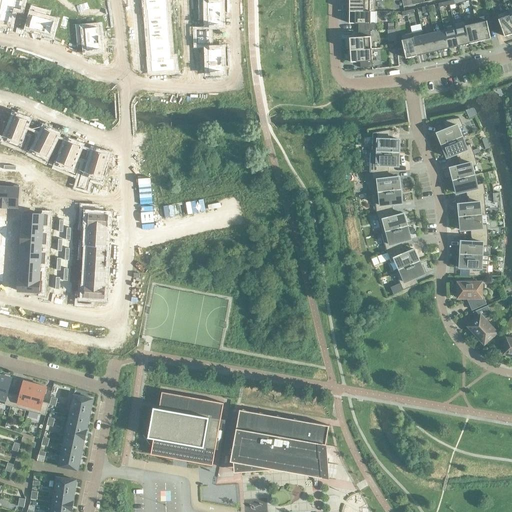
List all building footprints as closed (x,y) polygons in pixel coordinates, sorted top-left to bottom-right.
[(1,0),(0,7),(0,20),(10,23),(14,8),(21,10),(22,0),(1,0)] [(145,0),(146,10),(167,8),(166,0),(145,0)] [(375,12),(375,0),(349,0),(349,11),(371,11),(371,12),(375,12)] [(221,2),(203,2),(203,16),(207,16),(208,26),(221,25),(221,18),(221,10),(221,2)] [(87,3),(76,6),(78,12),(89,9),(87,3)] [(167,8),(146,10),(146,11),(147,11),(148,20),(167,18),(167,9),(167,8)] [(34,10),(29,28),(37,31),(44,33),(51,34),(55,21),(45,18),(46,14),(34,10)] [(370,23),(371,12),(371,11),(349,11),(349,23),(358,24),(358,30),(370,30),(375,30),(375,23),(370,23)] [(504,37),(511,34),(511,24),(509,15),(508,11),(497,15),(504,37)] [(486,16),(475,19),(480,41),(491,39),(486,16)] [(60,28),(66,30),(69,18),(63,17),(60,28)] [(167,18),(148,20),(149,30),(168,29),(167,18)] [(475,19),(465,21),(466,26),(465,26),(469,44),(480,41),(475,19)] [(465,21),(453,24),(454,28),(455,28),(459,46),(469,44),(465,26),(466,26),(465,21)] [(453,24),(443,26),(444,31),(448,49),(459,46),(455,28),(454,28),(453,24)] [(98,27),(80,28),(81,41),(86,41),(87,51),(101,50),(100,43),(99,35),(98,27)] [(168,29),(149,30),(150,41),(169,39),(168,29)] [(370,30),(358,30),(359,37),(349,38),(350,50),(371,49),(370,30)] [(422,31),(412,33),(413,38),(417,56),(427,53),(423,35),(422,31)] [(444,31),(434,33),(438,51),(448,49),(444,31)] [(412,33),(401,36),(404,48),(405,54),(406,58),(417,56),(413,38),(412,33)] [(434,33),(423,35),(427,53),(438,51),(434,33)] [(169,39),(150,41),(150,51),(170,50),(169,39)] [(222,49),(208,49),(209,73),(222,72),(222,65),(222,57),(222,49)] [(373,67),(371,49),(350,50),(351,62),(360,62),(361,68),(373,67)] [(170,50),(150,51),(151,61),(150,61),(151,62),(174,60),(174,59),(171,59),(170,50)] [(174,60),(151,62),(152,72),(175,70),(174,60)] [(15,116),(4,142),(23,149),(27,138),(22,136),(27,120),(15,116)] [(442,145),(462,137),(458,128),(463,127),(460,118),(443,121),(446,129),(437,133),(442,145)] [(32,141),(27,152),(44,160),(57,135),(45,129),(37,143),(32,141)] [(370,152),(399,153),(399,140),(389,139),(390,130),(373,133),(372,152),(370,152)] [(462,137),(442,145),(447,158),(456,154),(458,159),(474,154),(470,144),(466,146),(462,137)] [(67,141),(57,167),(75,174),(79,163),(74,161),(80,146),(67,141)] [(157,143),(150,181),(196,189),(203,152),(157,143)] [(84,164),(78,187),(86,190),(89,179),(100,182),(107,155),(94,151),(90,165),(84,164)] [(370,173),(388,172),(389,166),(398,166),(399,153),(370,152),(370,173)] [(453,181),(474,176),(472,166),(477,165),(474,154),(458,159),(460,166),(450,168),(453,181)] [(254,156),(217,167),(230,212),(267,201),(254,156)] [(379,193),(400,190),(399,177),(389,178),(388,172),(370,173),(372,173),(373,184),(378,183),(379,193)] [(467,197),(486,194),(483,183),(477,185),(474,176),(453,181),(457,194),(466,191),(467,197)] [(0,207),(7,208),(9,185),(8,187),(0,186),(0,207)] [(9,185),(7,208),(8,208),(8,207),(17,208),(19,186),(9,185)] [(376,213),(393,210),(392,204),(402,203),(400,190),(379,193),(380,202),(375,203),(376,213)] [(459,217),(486,215),(484,195),(486,194),(467,197),(468,203),(458,204),(459,217)] [(49,204),(46,203),(35,198),(31,209),(46,210),(49,204)] [(83,208),(82,225),(108,226),(109,215),(95,214),(95,208),(83,208)] [(381,233),(407,226),(404,214),(394,216),(393,210),(376,213),(381,233)] [(23,214),(23,224),(47,225),(48,215),(43,215),(23,214)] [(486,215),(459,217),(461,230),(470,230),(471,236),(488,235),(487,224),(482,225),(481,216),(486,215)] [(22,233),(47,235),(47,234),(42,234),(43,226),(47,226),(47,225),(23,224),(22,233)] [(82,225),(88,226),(87,235),(85,235),(107,236),(107,227),(108,227),(108,226),(82,225)] [(387,253),(403,248),(401,242),(411,239),(407,226),(381,233),(387,253)] [(275,230),(238,240),(244,265),(245,265),(248,277),(244,300),(246,310),(288,318),(289,318),(290,318),(291,318),(291,317),(292,317),(293,317),(293,316),(294,316),(294,315),(295,315),(295,314),(295,313),(295,312),(295,311),(295,310),(275,230)] [(22,233),(21,243),(46,245),(47,235),(22,233)] [(83,245),(107,247),(107,246),(106,246),(107,236),(85,235),(84,245),(83,245)] [(460,254),(482,256),(482,246),(487,246),(488,235),(471,236),(471,242),(461,241),(460,254)] [(22,244),(21,252),(45,254),(45,253),(41,253),(41,245),(46,245),(21,243),(22,243),(22,244)] [(83,245),(82,255),(107,257),(107,247),(83,245)] [(395,272),(419,262),(414,249),(405,253),(403,248),(387,253),(377,256),(381,264),(390,260),(391,263),(396,261),(399,270),(395,272)] [(21,252),(20,262),(45,264),(45,254),(21,252)] [(469,277),(488,276),(488,265),(481,265),(482,256),(460,254),(460,260),(457,260),(457,267),(469,268),(469,277)] [(82,255),(82,266),(106,267),(107,257),(82,255)] [(20,262),(20,272),(42,273),(40,272),(40,264),(45,264),(20,262)] [(419,262),(395,272),(403,291),(418,284),(416,278),(424,274),(419,262)] [(82,266),(86,267),(86,276),(105,277),(106,267),(82,266)] [(19,281),(42,283),(42,282),(41,282),(42,273),(20,272),(19,281)] [(82,286),(105,287),(105,277),(86,276),(85,286),(82,286)] [(486,304),(483,297),(481,297),(481,283),(475,283),(475,280),(464,280),(464,283),(458,283),(458,286),(455,286),(455,294),(458,294),(458,298),(469,298),(469,301),(468,301),(472,310),(486,304)] [(19,281),(18,291),(41,293),(42,283),(19,281)] [(79,297),(79,303),(91,304),(91,298),(105,299),(105,287),(82,286),(82,297),(79,297)] [(469,326),(484,343),(493,335),(496,333),(484,320),(491,314),(488,306),(473,312),(476,320),(469,326)] [(511,339),(506,338),(506,342),(503,342),(501,350),(504,350),(504,354),(511,355),(511,339)] [(0,400),(5,402),(5,405),(11,407),(14,394),(8,393),(12,378),(10,378),(10,376),(3,374),(2,376),(0,375),(0,374),(0,400)] [(14,394),(11,407),(17,408),(28,411),(29,407),(35,384),(24,381),(20,396),(14,394)] [(29,407),(28,411),(39,414),(46,416),(49,404),(43,402),(47,387),(35,384),(29,407)] [(154,407),(148,437),(154,438),(153,442),(151,454),(174,459),(175,456),(189,459),(189,461),(212,465),(215,449),(220,450),(225,420),(221,420),(224,403),(208,400),(195,398),(194,399),(190,399),(190,397),(188,397),(162,392),(159,408),(154,407)] [(91,410),(93,400),(74,395),(72,406),(91,410)] [(89,420),(91,410),(72,406),(70,416),(89,420)] [(321,458),(319,457),(318,444),(326,445),(329,426),(311,422),(311,424),(294,418),(294,421),(277,415),(277,418),(260,412),(259,415),(243,409),(243,410),(240,410),(230,461),(233,462),(234,473),(276,470),(322,478),(321,458)] [(86,430),(89,420),(70,416),(67,426),(86,430)] [(84,440),(87,430),(86,430),(67,426),(65,436),(84,440)] [(82,450),(84,440),(65,436),(63,446),(82,450)] [(80,460),(82,450),(63,446),(61,456),(80,460)] [(78,470),(80,460),(61,456),(59,466),(78,470)] [(74,491),(76,480),(57,478),(55,488),(74,491)] [(233,485),(237,511),(245,510),(240,483),(233,485)] [(73,501),(74,491),(55,488),(54,498),(73,501)] [(297,491),(298,509),(313,508),(313,499),(304,500),(304,491),(297,491)] [(72,511),(73,501),(54,498),(52,508),(71,511),(72,511)] [(290,511),(289,503),(281,504),(281,511),(290,511)]
